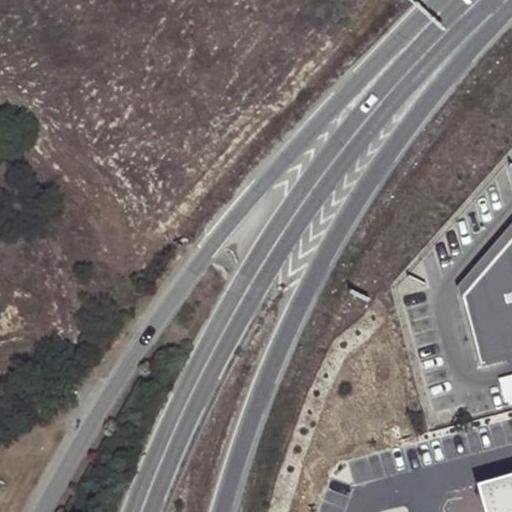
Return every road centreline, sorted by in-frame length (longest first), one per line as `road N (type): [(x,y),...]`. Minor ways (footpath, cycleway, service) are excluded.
road 1 (primary): [(443,0),(354,83),(246,203),(180,291),(44,511)]
road 2 (primary): [(221,511),(283,337),(344,218),(511,8)]
road 3 (primary): [(306,192),(219,337),(139,511)]
road 4 (primary): [(306,192),(490,0)]
road 5 (primary): [(463,0),(306,192)]
